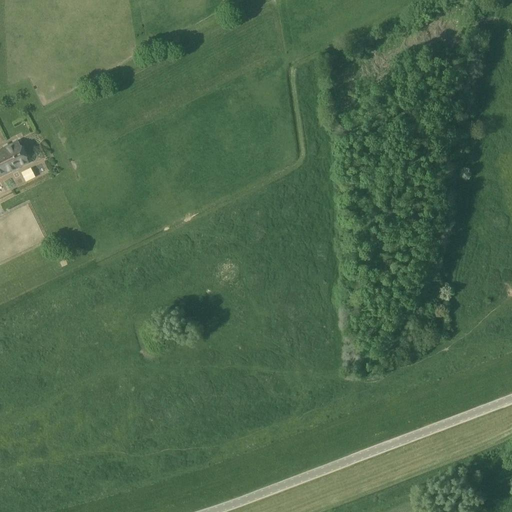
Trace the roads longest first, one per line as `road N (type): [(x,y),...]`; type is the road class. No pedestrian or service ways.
road 1 (unclassified): [(204,511),(511,399)]
road 2 (track): [(312,511),(511,432)]
